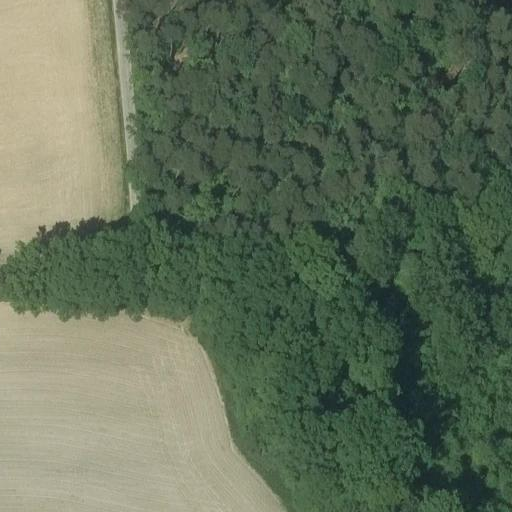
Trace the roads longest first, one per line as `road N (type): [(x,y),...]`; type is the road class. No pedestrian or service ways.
road 1 (track): [(402,511),(381,480),(346,459),(250,459),(234,451),(220,323),(211,314),(147,303),(126,264)]
road 2 (unclassified): [(117,0),(134,248),(126,264),(91,281),(0,285)]
